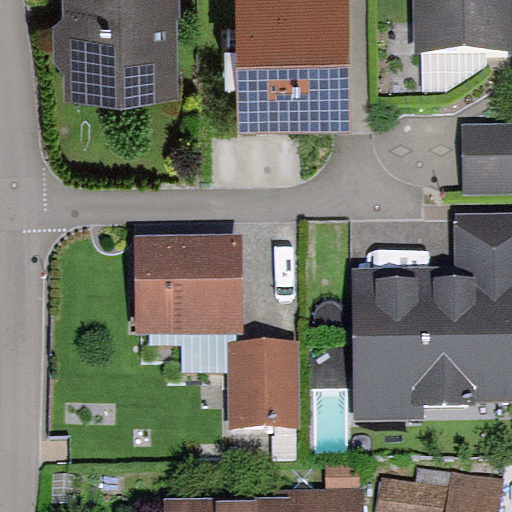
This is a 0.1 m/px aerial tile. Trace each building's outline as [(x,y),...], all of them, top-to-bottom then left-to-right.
[(164,0),(44,0),(44,84),(164,84),(164,0)] [(218,0),(219,107),(335,106),(335,0),(218,0)] [(507,0),(409,0),(411,68),(508,68),(507,0)] [(511,133),(449,129),(444,189),(511,193),(511,133)] [(511,224),(442,227),(443,277),(340,281),(344,425),(510,419),(506,317),(511,317),(511,224)] [(229,337),(226,243),(118,246),(121,340),(229,337)] [(229,430),(301,427),(298,343),(226,345),(229,430)] [(351,461),(314,460),(313,497),(351,497),(351,461)] [(491,511),(494,480),(374,470),(370,511),(491,511)] [(155,511),(344,511),(345,499),(275,498),(275,510),(156,508),(155,511)]
